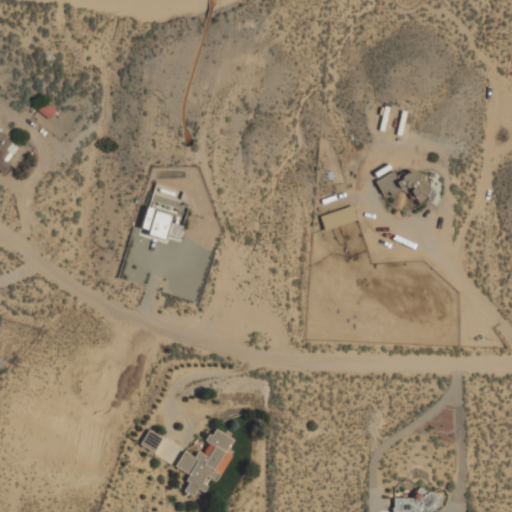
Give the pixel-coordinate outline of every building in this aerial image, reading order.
[(0,172),(1,173),(20,146),(0,131),(0,172)] [(374,180),(384,197),(407,184),(416,201),(432,192),(418,167),(398,179),(393,170),(374,180)] [(139,231),(177,242),(184,214),(185,214),(188,203),(174,199),(177,188),(153,182),(139,231)] [(323,228),(356,218),(352,205),(319,215),(323,228)] [(191,474),(182,490),(193,495),(197,488),(204,491),(210,478),(217,481),(232,451),(226,447),(232,436),(213,427),(206,441),(209,442),(204,452),(197,449),(194,455),(183,450),(175,466),(191,474)] [(154,451),(162,435),(147,428),(139,444),(154,451)] [(415,497),(393,497),(393,511),(431,511),(431,506),(441,506),(441,490),(415,490),(415,497)]
